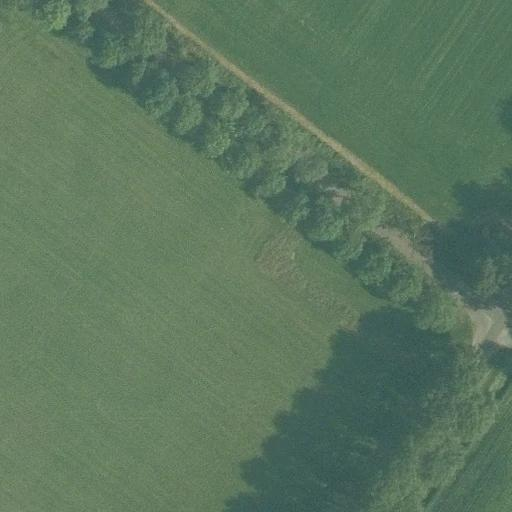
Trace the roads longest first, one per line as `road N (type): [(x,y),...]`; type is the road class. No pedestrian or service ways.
road 1 (unclassified): [(497,319),(92,0)]
road 2 (unclassified): [(361,511),(497,319)]
